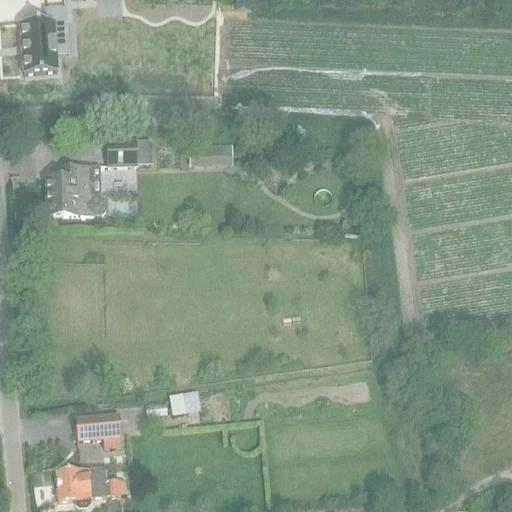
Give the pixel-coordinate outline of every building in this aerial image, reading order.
[(44,24),(18,26),(23,78),(31,78),(57,75),(52,23),(64,22),(63,10),(42,11),(44,24)] [(105,145),(106,171),(134,170),(133,144),(105,145)] [(56,182),(43,182),(44,220),(77,219),(91,219),(100,219),(104,214),(104,204),(100,201),(91,201),(90,170),(56,171),(56,182)] [(168,399),(171,420),(185,417),(181,397),(168,399)] [(73,422),(75,445),(120,441),(118,418),(73,422)] [(86,473),(54,476),(56,506),(74,505),(74,509),(77,511),(81,511),(88,511),(91,507),(91,502),(105,501),(105,502),(118,501),(117,484),(105,485),(104,472),(86,473)]
